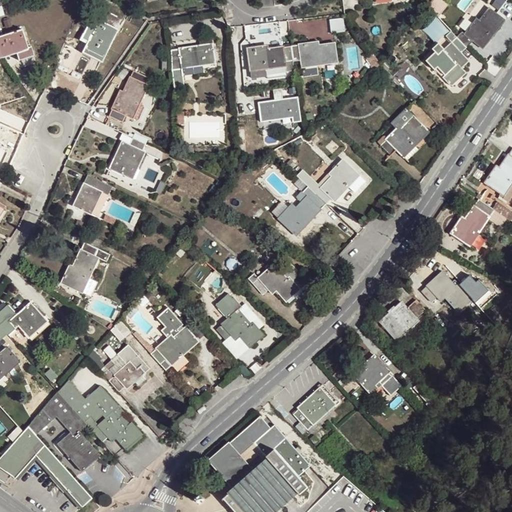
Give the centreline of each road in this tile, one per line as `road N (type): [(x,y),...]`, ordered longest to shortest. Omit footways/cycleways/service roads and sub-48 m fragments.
road 1 (secondary): [(169,474),(372,281),(511,75)]
road 2 (residential): [(0,270),(49,180),(58,132)]
